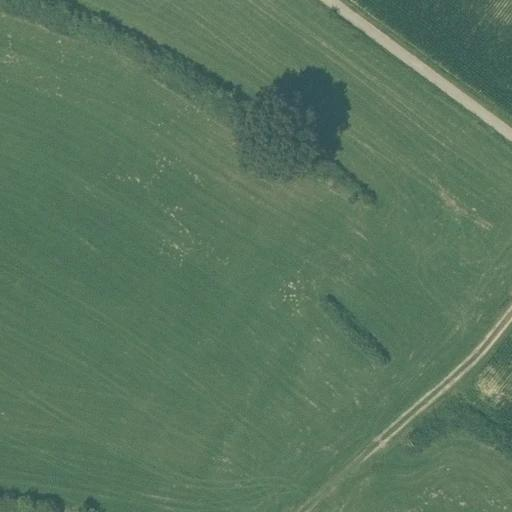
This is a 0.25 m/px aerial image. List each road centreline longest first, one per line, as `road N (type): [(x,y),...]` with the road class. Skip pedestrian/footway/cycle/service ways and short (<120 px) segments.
road 1 (track): [(511,304),(437,405),(301,511)]
road 2 (residential): [(325,0),(511,139)]
